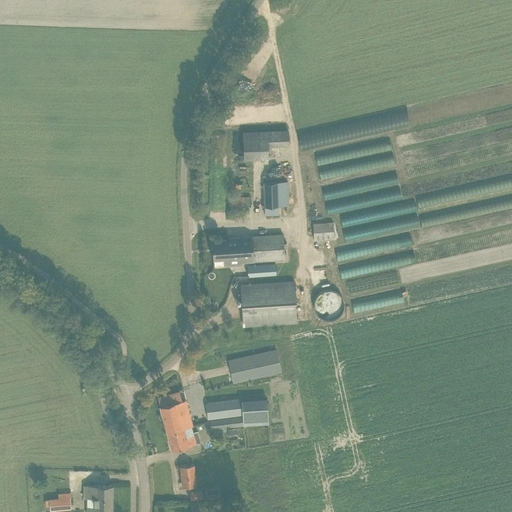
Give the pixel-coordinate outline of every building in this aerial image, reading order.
[(286,129),(239,131),(240,158),(264,157),(264,146),(286,145),(286,129)] [(319,178),(393,167),(391,152),(390,152),(388,141),(361,145),(362,153),(351,155),(353,163),(318,168),(319,178)] [(289,206),(288,182),(263,183),(264,205),(262,205),(262,207),(278,207),(289,206)] [(228,198),(229,207),(250,206),(249,197),(228,198)] [(385,233),(418,227),(416,213),(416,214),(413,201),(367,210),(369,222),(383,220),(385,233)] [(312,224),(313,240),(334,239),(332,222),(312,224)] [(212,241),(213,260),(229,259),(229,263),(284,259),(282,234),(227,238),(227,240),(212,241)] [(386,249),(410,246),(409,236),(385,239),(386,249)] [(390,267),(414,262),(412,253),(388,258),(390,267)] [(247,266),(247,276),(276,274),(275,264),(247,266)] [(296,322),(293,281),(240,284),(243,326),(296,322)] [(343,308),(343,305),(343,302),(342,299),(341,297),(339,294),(337,293),(334,291),(331,290),(328,290),(326,291),(323,291),(320,293),(318,295),(316,297),(315,299),(314,302),(314,305),(314,308),(315,311),(317,313),(318,315),(321,317),(323,319),(326,319),(329,320),(332,319),(334,318),(337,317),(339,315),(341,313),(342,310),(343,308)] [(399,292),(394,294),(397,303),(403,301),(399,292)] [(228,360),(233,382),(281,372),(276,349),(228,360)] [(188,409),(186,400),(182,401),(179,392),(158,397),(160,406),(159,407),(171,450),(181,447),(195,444),(191,427),(193,427),(188,409)] [(205,402),(207,418),(244,414),(242,398),(205,402)] [(209,420),(210,429),(243,425),(242,416),(209,420)] [(180,467),(182,487),(196,485),(194,465),(180,467)] [(86,511),(111,511),(112,485),(83,485),(83,500),(87,500),(86,511)] [(220,496),(219,488),(204,490),(205,498),(220,496)] [(190,492),(190,500),(202,498),(202,491),(190,492)] [(49,499),(50,511),(70,509),(70,497),(49,499)] [(191,504),(191,511),(202,511),(202,503),(191,504)]
